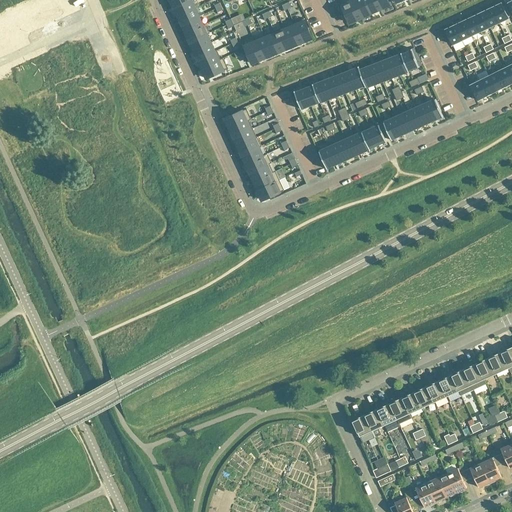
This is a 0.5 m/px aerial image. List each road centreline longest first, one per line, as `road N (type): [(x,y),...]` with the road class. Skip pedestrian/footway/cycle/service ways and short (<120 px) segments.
road 1 (secondary): [(0,451),(511,182)]
road 2 (residential): [(153,0),(254,217),(511,99)]
road 3 (residential): [(381,511),(330,401),(511,318)]
